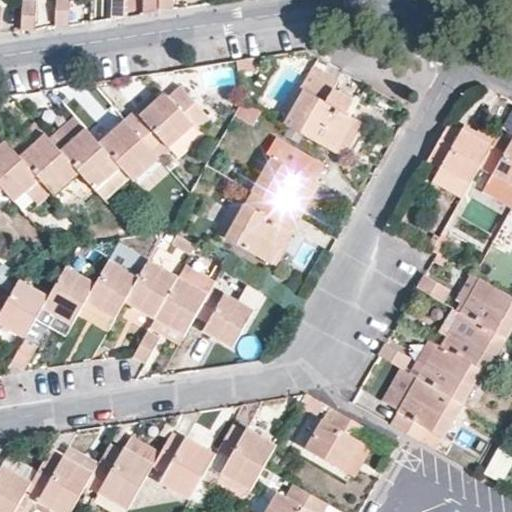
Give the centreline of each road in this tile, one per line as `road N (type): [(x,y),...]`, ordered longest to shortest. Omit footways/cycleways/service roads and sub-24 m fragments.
road 1 (residential): [(0,421),(259,383),(287,372),(467,49)]
road 2 (residential): [(0,57),(384,0)]
